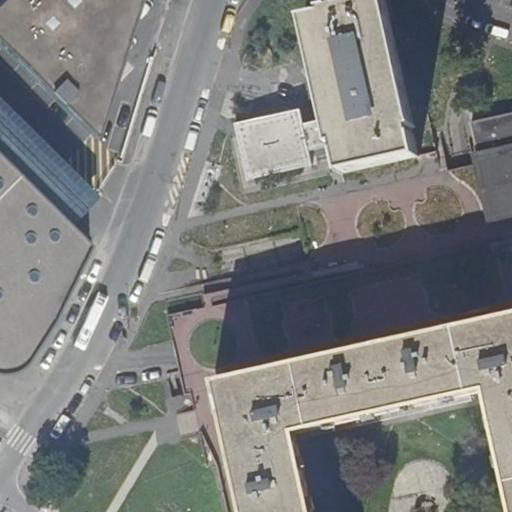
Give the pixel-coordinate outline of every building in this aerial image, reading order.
[(0,0),(0,47),(92,140),(98,124),(88,108),(111,85),(102,68),(125,43),(115,26),(138,2),(135,0),(0,0)] [(336,147),(341,168),(342,174),(418,158),(412,129),(415,128),(387,2),(368,6),(367,2),(324,11),(325,16),(304,21),(327,121),(333,147),(336,147)] [(0,156),(65,222),(93,193),(0,100),(0,156)] [(333,147),(327,121),(303,126),(299,110),(236,124),(249,180),(311,167),(313,174),(341,168),(336,147),(333,147)] [(492,219),(511,214),(511,113),(470,123),(479,164),(492,219)] [(0,359),(35,358),(59,313),(76,281),(91,247),(65,222),(0,156),(0,359)] [(208,466),(235,460),(218,384),(511,317),(511,214),(492,219),(479,164),(449,171),(444,172),(322,200),(298,205),(309,255),(314,277),(316,285),(246,301),(208,310),(167,319),(185,397),(192,395),(197,418),(208,466)] [(511,317),(218,384),(235,460),(246,511),(317,511),(299,431),(488,389),(511,498),(511,317)]
